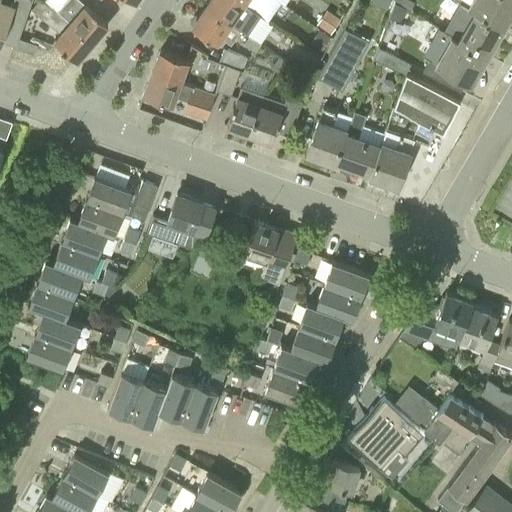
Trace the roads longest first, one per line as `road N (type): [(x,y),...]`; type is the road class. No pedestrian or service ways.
road 1 (residential): [(426,247),(83,122)]
road 2 (residential): [(0,511),(44,434),(76,411),(147,438),(230,438),(286,468)]
road 3 (residential): [(286,468),(426,247)]
road 4 (residential): [(426,247),(511,108)]
road 5 (residential): [(83,122),(167,0)]
